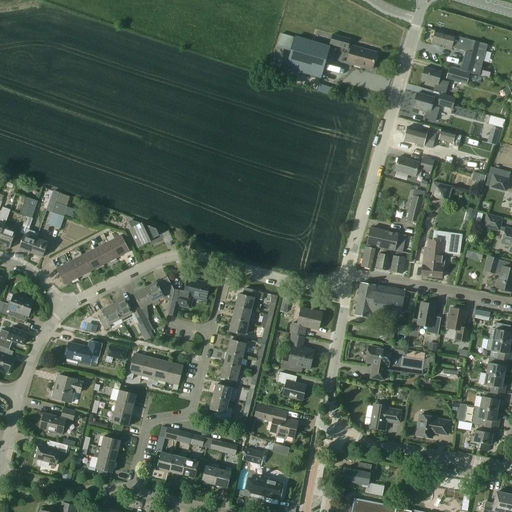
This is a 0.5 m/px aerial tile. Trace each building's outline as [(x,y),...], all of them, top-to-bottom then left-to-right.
[(469,24),(473,10),(444,2),(440,15),(469,24)] [(435,31),(431,45),(440,47),(441,45),(446,46),(452,48),(466,51),(462,66),(461,71),(479,76),(487,45),(483,44),(435,31)] [(281,34),(277,47),(290,51),(294,37),(281,34)] [(331,44),(351,50),(347,63),(372,70),(377,53),(352,46),(348,45),(350,40),(334,35),(331,44)] [(286,68),(321,78),(330,47),(295,37),(286,68)] [(448,83),(439,80),(441,72),(425,67),(421,81),(435,85),(434,90),(445,94),(448,83)] [(470,74),(449,68),(446,79),(467,85),(470,74)] [(435,122),(439,108),(432,106),(434,99),(417,94),(413,107),(428,112),(425,119),(435,122)] [(456,98),(440,94),(437,105),(453,110),(456,98)] [(488,124),(502,128),(504,120),(490,117),(488,124)] [(422,148),(422,146),(424,146),(432,149),(436,135),(407,127),(404,141),(417,144),(417,146),(422,148)] [(455,133),(441,129),(438,140),(452,144),(455,133)] [(415,177),(419,162),(399,157),(395,171),(415,177)] [(434,161),(423,157),(419,170),(431,173),(434,161)] [(474,172),(471,180),(476,181),(475,184),(483,187),(486,175),(474,172)] [(508,179),(493,175),(490,187),(505,191),(508,179)] [(452,187),(433,181),(429,196),(433,197),(433,198),(444,201),(444,200),(448,201),(452,187)] [(417,222),(423,198),(413,196),(407,219),(417,222)] [(26,197),(20,215),(26,217),(30,205),(36,207),(38,202),(26,197)] [(67,207),(55,203),(54,208),(52,212),(52,213),(64,217),(67,207)] [(36,207),(30,205),(26,217),(32,219),(36,207)] [(3,207),(0,214),(0,239),(4,227),(5,227),(11,210),(3,207)] [(474,219),(476,210),(469,208),(467,217),(474,219)] [(47,225),(60,229),(64,217),(52,213),(51,212),(47,225)] [(477,212),(474,223),(480,224),(483,214),(477,212)] [(500,227),(502,219),(486,215),(483,227),(499,231),(504,232),(501,244),(511,246),(509,252),(511,253),(511,230),(506,228),(506,229),(500,227)] [(163,239),(159,231),(143,225),(142,223),(140,224),(131,221),(129,222),(132,228),(130,229),(138,247),(150,242),(152,245),(157,242),(156,242),(163,239)] [(10,249),(11,246),(16,231),(4,227),(0,239),(0,241),(5,244),(4,247),(10,249)] [(367,244),(394,250),(394,252),(402,253),(402,252),(406,236),(371,228),(367,244)] [(38,234),(26,229),(20,249),(31,253),(37,238),(38,234)] [(424,249),(422,276),(441,278),(445,253),(459,255),(462,235),(434,232),(433,241),(428,240),(427,249),(424,249)] [(108,242),(116,258),(129,252),(121,235),(108,242)] [(37,238),(31,253),(43,257),(48,242),(37,238)] [(116,258),(108,242),(95,249),(104,265),(116,258)] [(373,268),(377,248),(366,247),(361,266),(373,268)] [(104,265),(95,249),(82,255),(91,272),(104,265)] [(392,256),(393,251),(384,249),(383,254),(379,253),(376,268),(388,270),(391,256),(392,256)] [(402,273),(405,259),(409,260),(411,254),(402,252),(402,253),(394,252),(393,257),(391,271),(402,273)] [(91,272),(82,255),(70,262),(78,278),(91,272)] [(489,257),(485,271),(494,273),(501,275),(497,288),(501,289),(500,291),(507,292),(507,291),(511,292),(511,287),(511,269),(508,268),(510,263),(489,257)] [(78,278),(70,262),(56,269),(65,285),(78,278)] [(168,278),(145,289),(152,303),(153,302),(155,306),(160,304),(158,300),(164,297),(165,300),(172,302),(174,291),(170,282),(168,278)] [(175,290),(169,315),(177,317),(179,306),(187,308),(188,303),(191,304),(193,296),(206,300),(210,284),(188,278),(184,292),(175,290)] [(394,317),(401,290),(361,283),(355,315),(370,318),(370,314),(394,317)] [(239,294),(236,307),(251,310),(254,298),(258,299),(260,292),(245,288),(243,295),(239,294)] [(134,307),(142,321),(147,319),(148,318),(147,306),(152,303),(145,289),(134,295),(139,304),(134,307)] [(0,301),(0,312),(15,318),(17,312),(29,316),(34,302),(14,295),(11,303),(9,302),(8,304),(0,301)] [(284,298),(282,310),(287,311),(290,299),(284,298)] [(132,318),(135,324),(136,324),(142,321),(134,307),(129,309),(125,299),(113,305),(120,319),(122,323),(132,318)] [(413,317),(410,334),(418,335),(420,325),(427,327),(426,332),(438,335),(440,321),(434,320),(436,305),(432,305),(431,303),(427,302),(425,303),(421,302),(418,318),(413,317)] [(120,319),(113,305),(102,311),(104,316),(99,319),(105,330),(110,327),(109,325),(120,319)] [(251,310),(236,307),(233,319),(248,322),(251,310)] [(318,330),(322,313),(301,308),(297,324),(292,323),(289,334),(291,334),(304,337),(306,327),(318,330)] [(467,311),(452,308),(448,328),(457,330),(455,340),(468,342),(470,329),(463,328),(467,311)] [(142,321),(148,333),(151,331),(153,330),(147,319),(142,321)] [(248,322),(233,319),(230,331),(245,335),(248,322)] [(142,335),(148,333),(142,321),(136,324),(142,335)] [(511,325),(496,323),(495,329),(491,328),(489,339),(493,340),(510,344),(511,337),(511,336),(511,325)] [(12,328),(10,333),(1,330),(0,333),(0,346),(9,350),(12,341),(23,345),(27,333),(12,328)] [(393,341),(394,333),(384,331),(382,340),(393,341)] [(280,368),(297,372),(301,373),(302,367),(310,368),(314,351),(301,348),(304,337),(291,334),(287,348),(292,349),(290,357),(283,355),(280,368)] [(498,352),(497,359),(510,361),(511,352),(511,351),(511,352),(509,349),(510,344),(493,340),(489,339),(488,339),(486,350),(498,352)] [(230,340),(227,352),(242,356),(246,343),(244,343),(237,341),(230,340)] [(98,357),(102,344),(89,341),(88,347),(68,342),(64,358),(90,365),(92,355),(98,357)] [(389,365),(391,351),(392,346),(383,344),(381,350),(369,347),(366,362),(373,363),(370,378),(384,380),(386,365),(389,365)] [(0,369),(8,372),(13,359),(2,354),(4,348),(0,346),(0,369)] [(125,360),(127,350),(110,346),(107,356),(125,360)] [(410,350),(409,356),(425,358),(426,353),(410,350)] [(242,356),(227,352),(224,365),(239,368),(242,356)] [(142,376),(147,357),(134,354),(128,378),(132,379),(134,373),(142,376)] [(147,357),(142,376),(149,377),(148,383),(152,384),(159,360),(147,357)] [(488,363),(486,374),(504,377),(505,371),(507,369),(509,370),(510,361),(497,359),(489,357),(488,363)] [(159,360),(152,384),(157,385),(158,380),(166,382),(171,363),(159,360)] [(171,363),(166,382),(174,384),(173,389),(177,390),(183,366),(171,363)] [(239,368),(224,365),(221,377),(236,381),(239,368)] [(443,370),(442,377),(457,379),(458,375),(458,372),(443,370)] [(302,401),(306,386),(295,383),(297,377),(280,373),(278,383),(286,385),(283,396),(302,401)] [(480,373),(479,383),(484,384),(484,385),(492,386),(490,392),(504,395),(506,386),(504,385),(503,383),(504,377),(486,374),(480,373)] [(80,392),(83,382),(76,381),(76,379),(58,375),(52,398),(71,403),(74,391),(80,392)] [(216,384),(213,397),(228,400),(234,402),(237,390),(231,389),(231,388),(216,384)] [(112,388),(109,399),(116,401),(133,405),(135,394),(112,388)] [(254,390),(250,389),(245,405),(250,406),(254,390)] [(480,408),(497,411),(498,405),(501,403),(502,404),(504,395),(490,392),(489,398),(482,397),(480,408)] [(228,400),(213,397),(210,409),(215,411),(213,417),(229,421),(232,409),(227,407),(228,400)] [(113,412),(130,416),(133,405),(116,401),(113,412)] [(389,407),(374,404),(370,428),(385,430),(386,422),(399,424),(401,411),(389,409),(389,407)] [(236,423),(234,428),(246,431),(247,425),(246,425),(250,406),(245,405),(242,417),(241,424),(236,423)] [(287,413),(271,409),(258,405),(255,417),(273,421),(271,432),(277,433),(276,437),(285,440),(286,436),(293,437),(297,422),(285,419),(287,413)] [(471,424),(484,426),(497,429),(499,420),(498,419),(496,417),(497,411),(480,408),(474,407),(471,424)] [(75,411),(63,408),(61,417),(61,418),(66,419),(73,421),(75,411)] [(130,416),(113,412),(110,422),(127,427),(130,416)] [(61,418),(61,417),(43,413),(39,429),(62,435),(66,419),(61,418)] [(447,435),(449,422),(434,419),(434,417),(420,415),(417,436),(431,438),(432,432),(447,435)] [(248,426),(246,434),(254,435),(255,433),(253,432),(254,427),(248,426)] [(497,429),(484,426),(483,432),(475,431),(474,436),(471,435),(469,445),(478,447),(478,450),(488,452),(489,445),(491,445),(492,439),(494,437),(496,437),(497,429)] [(177,441),(180,431),(167,428),(165,438),(177,441)] [(180,431),(177,441),(189,444),(192,434),(180,431)] [(205,437),(192,434),(189,444),(202,448),(205,437)] [(101,447),(117,452),(120,441),(104,437),(101,447)] [(212,439),(210,449),(222,453),(225,442),(212,439)] [(39,445),(35,459),(38,460),(37,464),(38,466),(46,468),(48,467),(49,463),(56,464),(59,452),(66,454),(68,446),(53,442),(52,448),(48,447),(39,445)] [(225,442),(222,453),(236,456),(238,445),(225,442)] [(96,446),(93,457),(98,458),(112,461),(115,462),(117,452),(101,447),(101,448),(96,446)] [(264,452),(245,448),(242,461),(261,465),(264,452)] [(169,472),(173,455),(161,452),(157,468),(169,472)] [(173,455),(169,472),(182,475),(186,459),(173,455)] [(91,456),(89,466),(95,468),(95,469),(112,473),(115,462),(112,461),(98,458),(93,457),(91,456)] [(203,463),(199,462),(186,459),(182,475),(195,478),(196,472),(200,473),(203,463)] [(342,480),(362,484),(362,487),(366,488),(365,492),(379,495),(382,496),(383,487),(368,484),(370,474),(372,465),(367,464),(359,462),(357,471),(344,468),(342,480)] [(213,464),(212,468),(206,466),(202,482),(214,485),(218,469),(219,466),(213,464)] [(218,469),(214,485),(227,488),(231,472),(232,469),(226,467),(225,471),(218,469)] [(280,500),(284,484),(268,480),(269,478),(255,475),(250,493),(280,500)] [(504,511),(509,492),(501,491),(501,493),(497,492),(495,500),(491,503),(487,503),(485,511),(504,511)] [(414,511),(410,511),(409,511),(395,511),(396,508),(355,500),(353,511),(356,511),(414,511)] [(75,511),(77,506),(62,503),(60,511),(49,511),(41,510),(40,511),(75,511)]
